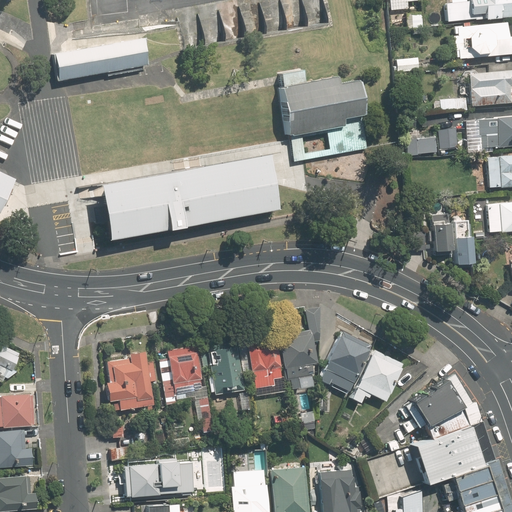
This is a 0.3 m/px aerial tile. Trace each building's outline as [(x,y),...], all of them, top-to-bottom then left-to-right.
[(443,1),(445,20),(511,16),(511,0),(450,0),(450,1),(443,1)] [(422,33),(420,10),(406,11),(407,28),(414,27),(414,34),(422,33)] [(454,26),(456,56),(511,52),(511,34),(506,35),(506,23),(454,26)] [(145,37),(53,52),(58,81),(107,73),(108,76),(143,70),(143,66),(150,65),(145,37)] [(416,57),(396,58),(396,71),(417,69),(416,57)] [(511,67),(468,71),(470,104),(511,100),(511,67)] [(358,80),(337,83),(336,77),(303,82),(301,70),(277,74),(291,160),(365,149),(359,115),(363,114),(358,80)] [(464,107),(464,96),(434,98),(435,109),(464,107)] [(511,115),(469,118),(471,148),(511,144),(511,115)] [(455,127),(437,128),(438,147),(456,146),(455,127)] [(139,157),(135,131),(89,139),(94,165),(139,157)] [(406,133),(407,156),(418,155),(417,153),(437,151),(435,131),(406,133)] [(511,154),(486,156),(488,187),(511,184),(511,154)] [(102,185),(112,240),(282,210),(272,155),(102,185)] [(0,171),(0,213),(16,179),(0,171)] [(476,177),(456,176),(455,192),(475,193),(476,177)] [(477,194),(467,195),(471,223),(481,221),(477,194)] [(511,200),(486,203),(488,231),(511,229),(511,200)] [(449,212),(428,214),(430,231),(433,231),(434,249),(451,247),(449,212)] [(68,221),(59,221),(59,233),(68,233),(68,221)] [(424,229),(413,229),(413,250),(424,250),(424,229)] [(469,234),(453,236),(456,262),(472,260),(469,234)] [(310,332),(312,340),(318,339),(319,304),(306,308),(310,332)] [(340,330),(317,378),(326,383),(330,375),(335,377),(336,374),(351,381),(369,344),(340,330)] [(305,363),(316,361),(312,340),(310,332),(279,338),(288,387),(311,382),(309,373),(307,374),(305,363)] [(274,336),(247,341),(255,385),(272,382),(271,377),(282,375),(274,336)] [(215,393),(243,387),(233,337),(206,343),(215,393)] [(0,373),(6,377),(18,352),(0,343),(0,373)] [(203,395),(195,343),(157,349),(165,400),(193,396),(197,419),(200,419),(202,431),(212,429),(206,395),(203,395)] [(372,347),(350,396),(359,400),(363,392),(367,394),(369,391),(384,398),(401,361),(372,347)] [(113,409),(153,402),(149,379),(154,378),(151,362),(146,362),(144,349),(128,351),(128,355),(105,359),(109,379),(106,379),(108,398),(112,398),(113,409)] [(453,371),(446,375),(462,402),(471,400),(453,371)] [(426,421),(462,402),(446,375),(411,398),(426,421)] [(1,426),(30,425),(29,393),(0,394),(0,424),(1,425),(1,426)] [(471,400),(462,402),(469,422),(481,419),(475,400),(471,400)] [(430,434),(469,422),(462,402),(426,421),(430,434)] [(481,419),(469,422),(483,461),(494,457),(481,419)] [(113,437),(122,436),(120,422),(111,423),(113,437)] [(483,461),(469,422),(430,434),(412,440),(426,481),(450,472),(483,461)] [(20,428),(0,429),(0,464),(31,464),(30,448),(21,448),(20,428)] [(123,445),(110,447),(111,459),(125,456),(123,445)] [(494,457),(483,461),(501,511),(511,511),(511,505),(496,456),(494,457)] [(127,463),(129,494),(192,490),(190,459),(127,463)] [(501,511),(483,461),(450,472),(464,511),(501,511)] [(270,467),(272,511),(307,511),(304,464),(270,467)] [(318,470),(320,511),(355,511),(355,504),(360,504),(359,489),(354,490),(352,467),(318,470)] [(120,471),(111,470),(110,483),(119,484),(120,471)] [(0,509),(37,507),(35,491),(26,492),(25,473),(0,475),(0,509)] [(230,485),(231,511),(266,511),(264,483),(262,483),(262,475),(232,477),(232,485),(230,485)] [(392,511),(421,511),(420,488),(400,494),(400,506),(392,506),(392,511)] [(168,511),(168,503),(146,505),(146,511),(168,511)]
